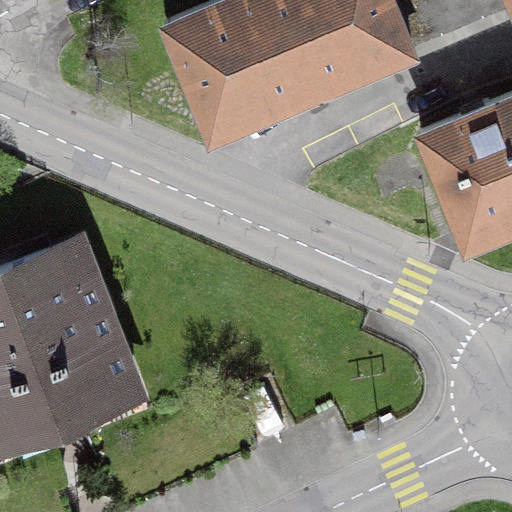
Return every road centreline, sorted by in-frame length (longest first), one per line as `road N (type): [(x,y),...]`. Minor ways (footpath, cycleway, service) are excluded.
road 1 (residential): [(511,341),(0,105)]
road 2 (residential): [(315,511),(511,418)]
